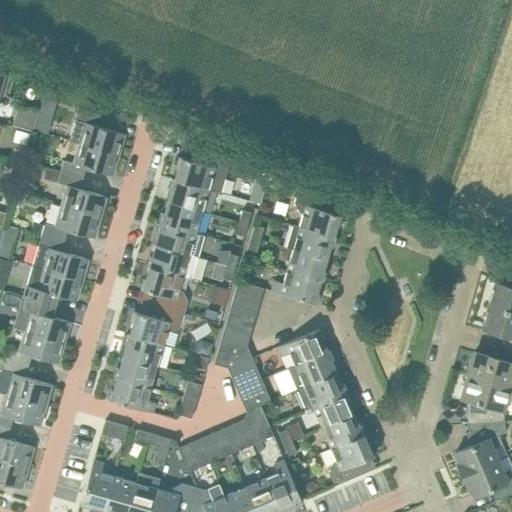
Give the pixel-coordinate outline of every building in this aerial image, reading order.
[(19,106),(13,127),(34,132),(40,111),(19,106)] [(78,109),(75,120),(69,140),(79,143),(118,154),(124,134),(98,126),(101,115),(78,109)] [(39,116),(35,130),(48,134),(52,120),(39,116)] [(112,175),(118,154),(79,143),(73,163),(63,160),(60,171),(83,178),(86,167),(112,175)] [(219,192),(229,159),(192,144),(188,159),(179,156),(176,166),(178,167),(174,178),(172,178),(208,189),(219,192)] [(80,189),(83,178),(60,171),(57,183),(67,186),(61,206),(100,217),(106,197),(80,189)] [(201,211),(208,189),(172,178),(169,188),(171,189),(168,201),(201,211)] [(335,200),(299,185),(294,202),(299,212),(303,214),(299,226),(293,224),(293,225),(335,237),(333,236),(336,225),(338,225),(341,215),(332,212),(335,200)] [(195,233),(201,211),(168,201),(164,213),(162,212),(160,222),(195,233)] [(259,205),(257,215),(267,218),(270,208),(265,207),(266,203),(260,201),(259,205)] [(94,238),(100,217),(61,206),(55,226),(45,223),(44,225),(33,222),(31,230),(42,234),(65,241),(68,230),(94,238)] [(242,209),(239,222),(248,224),(251,212),(242,209)] [(203,235),(195,233),(160,222),(157,232),(158,233),(155,245),(197,257),(203,235)] [(244,236),(248,224),(239,222),(235,234),(244,236)] [(259,239),(263,227),(254,224),(251,237),(259,239)] [(7,225),(4,235),(15,239),(18,228),(7,225)] [(332,247),(335,237),(293,225),(286,247),(327,259),(330,247),(332,247)] [(62,251),(65,241),(42,234),(32,265),(82,280),(88,259),(62,251)] [(256,251),(259,239),(251,237),(247,249),(256,251)] [(191,279),(197,257),(155,245),(151,257),(150,256),(147,266),(182,276),(191,279)] [(323,271),(327,259),(286,247),(293,249),(286,271),(322,281),(325,271),(323,271)] [(238,256),(229,253),(226,265),(235,268),(238,256)] [(76,300),(82,280),(32,265),(23,297),(56,306),(59,295),(76,300)] [(231,280),(235,268),(226,265),(222,278),(231,280)] [(179,290),(182,276),(147,266),(147,267),(148,267),(145,279),(143,278),(140,289),(150,291),(146,303),(184,314),(188,301),(182,291),(179,290)] [(322,282),(322,281),(286,271),(283,283),(274,280),(271,291),(315,304),(318,293),(317,293),(320,281),(322,282)] [(260,300),(263,289),(238,281),(234,292),(260,300)] [(511,281),(511,286),(495,281),(488,305),(511,312),(511,281)] [(257,311),(260,300),(234,292),(231,304),(257,311)] [(53,317),(56,306),(23,297),(20,308),(31,311),(25,331),(64,342),(70,322),(53,317)] [(180,326),(184,314),(146,303),(143,314),(134,311),(131,322),(133,322),(129,334),(127,333),(127,334),(163,344),(167,331),(171,332),(180,326)] [(253,322),(257,311),(231,304),(228,315),(253,322)] [(511,312),(488,305),(481,330),(503,336),(500,347),(511,350),(511,312)] [(250,334),(253,322),(228,315),(224,326),(250,334)] [(247,345),(250,334),(224,326),(221,338),(233,341),(247,345)] [(324,338),(319,329),(277,347),(281,357),(290,353),(295,364),(329,350),(328,349),(327,350),(322,339),(324,338)] [(58,363),(64,342),(25,331),(19,351),(8,348),(5,359),(28,366),(31,355),(58,363)] [(156,366),(163,344),(127,334),(124,343),(126,344),(123,356),(156,366)] [(225,367),(233,341),(221,338),(214,364),(225,367)] [(256,368),(252,358),(247,345),(233,341),(225,367),(227,368),(232,378),(256,368)] [(511,350),(500,347),(496,358),(474,352),(468,375),(510,387),(511,379),(511,350)] [(333,359),(329,350),(295,364),(304,385),(336,371),(331,360),(333,359)] [(205,370),(208,362),(209,357),(200,355),(196,367),(205,370)] [(150,388),(156,366),(123,356),(119,368),(117,367),(115,377),(150,388)] [(25,377),(28,366),(5,359),(2,370),(12,373),(6,393),(46,405),(52,384),(25,377)] [(261,379),(256,368),(232,378),(237,389),(261,379)] [(341,383),(336,371),(304,385),(297,388),(306,410),(313,407),(347,392),(343,383),(341,383)] [(510,387),(468,375),(461,398),(466,399),(466,409),(467,424),(504,421),(503,410),(510,387)] [(150,388),(115,377),(114,378),(116,378),(113,390),(111,390),(108,400),(152,413),(155,402),(147,400),(150,388)] [(266,390),(261,379),(237,389),(241,400),(266,390)] [(199,393),(201,384),(188,380),(185,389),(199,393)] [(191,418),(199,393),(185,389),(179,414),(191,418)] [(271,401),(266,390),(241,400),(246,411),(247,410),(260,405),(271,401)] [(351,401),(347,392),(313,407),(322,428),(354,414),(349,402),(351,401)] [(40,425),(46,405),(6,393),(1,414),(0,413),(0,425),(10,428),(13,418),(40,425)] [(273,435),(260,405),(247,410),(243,420),(253,444),(273,435)] [(359,425),(354,414),(322,428),(331,449),(365,434),(361,424),(359,425)] [(253,444),(243,420),(243,419),(233,424),(243,448),(253,444)] [(123,440),(127,426),(105,420),(101,433),(123,440)] [(505,432),(504,421),(467,424),(467,427),(475,444),(455,452),(459,462),(456,463),(462,475),(499,459),(493,447),(502,443),(498,435),(505,432)] [(243,448),(233,424),(222,428),(232,453),(243,448)] [(7,439),(10,428),(0,425),(0,459),(27,467),(33,447),(7,439)] [(232,453),(222,428),(211,433),(222,457),(232,453)] [(146,442),(149,433),(137,429),(134,438),(146,442)] [(292,440),(287,429),(278,432),(283,444),(292,440)] [(171,439),(149,433),(146,442),(157,445),(153,458),(164,462),(165,458),(171,439)] [(222,457),(211,433),(200,438),(210,462),(222,457)] [(365,434),(331,449),(336,461),(333,463),(328,473),(334,486),(370,470),(365,459),(374,455),(370,445),(368,446),(363,435),(365,434)] [(210,462),(200,438),(189,443),(200,467),(210,462)] [(297,452),(292,440),(283,444),(288,456),(297,452)] [(200,467),(189,443),(178,447),(188,472),(200,467)] [(0,481),(21,488),(27,467),(0,459),(0,481)] [(511,467),(504,471),(499,459),(462,475),(467,488),(470,487),(474,496),(494,488),(499,499),(511,493),(511,467)] [(103,511),(113,475),(101,472),(104,463),(93,460),(81,505),(91,508),(91,506),(103,509),(102,511),(103,511)] [(277,473),(266,477),(280,511),(281,511),(280,510),(291,505),(292,507),(302,503),(284,460),(274,464),(277,473)] [(126,511),(135,482),(113,475),(103,511),(106,511),(126,511)] [(279,511),(280,511),(266,477),(245,487),(255,511),(279,511)] [(150,511),(157,488),(135,482),(126,511),(150,511)] [(314,482),(304,486),(308,494),(317,490),(314,482)] [(187,511),(194,486),(182,483),(172,488),(171,492),(157,488),(150,511),(187,511)] [(230,511),(224,496),(219,484),(206,490),(194,486),(187,511),(230,511)] [(255,511),(245,487),(224,496),(230,511),(255,511)]
